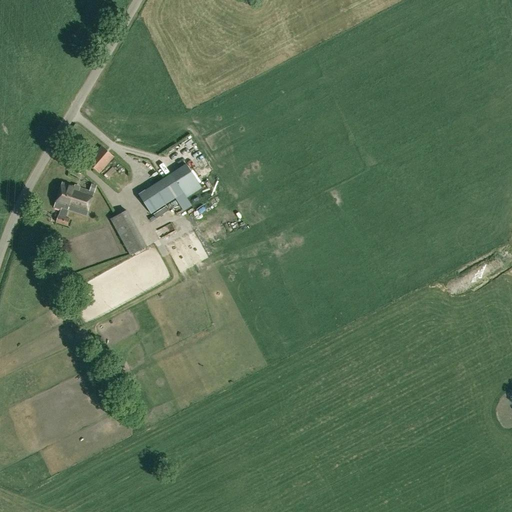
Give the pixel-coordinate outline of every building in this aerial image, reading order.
[(99,172),(113,156),(101,145),(87,162),(99,172)] [(139,195),(151,213),(198,183),(186,164),(139,195)] [(85,215),(93,192),(62,181),(54,204),(61,207),(58,215),(58,214),(55,221),(66,225),(69,218),(65,217),(68,209),(85,215)] [(199,202),(211,194),(204,182),(191,191),(199,202)] [(130,254),(146,246),(126,210),(111,219),(130,254)]
